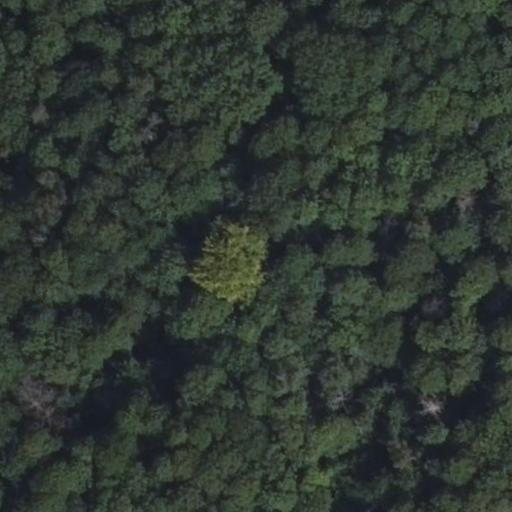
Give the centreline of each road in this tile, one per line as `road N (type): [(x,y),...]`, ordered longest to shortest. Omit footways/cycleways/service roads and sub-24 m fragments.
road 1 (unknown): [(383,511),(105,0)]
road 2 (unknown): [(208,201),(460,46),(501,0)]
